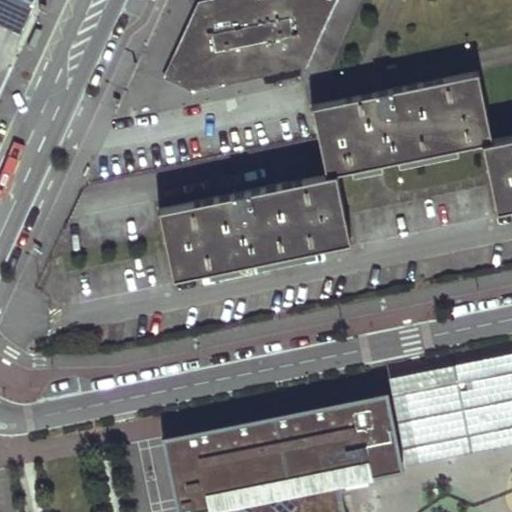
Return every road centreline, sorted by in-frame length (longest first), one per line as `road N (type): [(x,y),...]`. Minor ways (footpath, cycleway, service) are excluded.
road 1 (residential): [(0,410),(46,415),(511,319)]
road 2 (primary): [(0,233),(105,0)]
